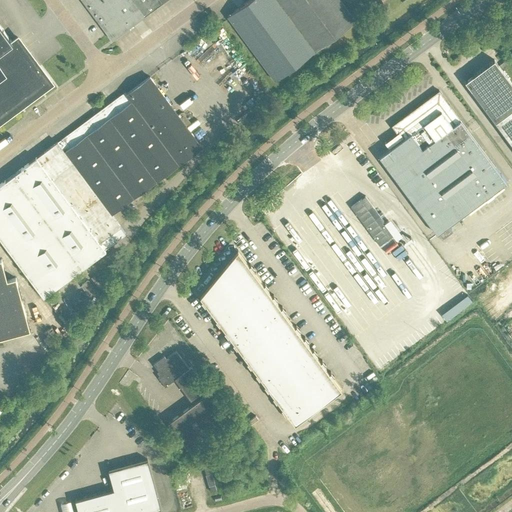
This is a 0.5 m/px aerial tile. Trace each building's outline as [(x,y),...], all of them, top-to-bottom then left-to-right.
[(163,1),(161,0),(82,0),(111,39),(144,15),(163,1)] [(247,0),(227,15),(275,79),(355,20),(340,0),(247,0)] [(0,120),(51,82),(17,37),(11,41),(0,25),(0,120)] [(464,80),(511,144),(511,82),(494,59),(464,80)] [(104,247),(125,232),(110,212),(201,146),(174,108),(149,76),(127,93),(125,90),(100,108),(0,183),(0,237),(43,295),(106,249),(104,247)] [(379,155),(436,233),(506,181),(439,90),(392,125),(402,138),(379,155)] [(394,234),(365,195),(351,206),(379,244),(394,234)] [(458,219),(449,225),(454,231),(462,225),(458,219)] [(439,233),(443,238),(452,231),(448,226),(439,233)] [(395,251),(400,260),(416,252),(412,243),(415,242),(407,227),(398,231),(406,246),(395,251)] [(208,306),(294,422),(341,388),(255,272),(237,249),(199,295),(208,306)] [(0,337),(30,330),(15,277),(7,279),(1,258),(0,258),(0,337)] [(107,282),(99,271),(90,276),(98,288),(107,282)] [(192,403),(168,421),(186,446),(228,415),(191,365),(189,367),(176,350),(166,357),(164,355),(153,363),(161,373),(158,376),(165,385),(174,378),(192,403)] [(82,497),(75,499),(78,511),(142,511),(160,507),(147,459),(130,463),(108,469),(113,488),(111,489),(102,492),(92,494),(82,497)] [(209,487),(215,486),(212,466),(206,467),(209,487)] [(61,500),(63,511),(70,511),(68,499),(61,500)]
